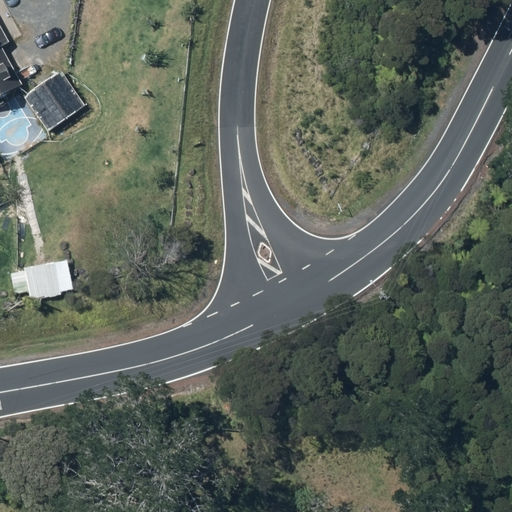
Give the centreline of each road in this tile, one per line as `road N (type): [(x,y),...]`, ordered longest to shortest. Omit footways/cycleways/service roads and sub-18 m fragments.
road 1 (secondary): [(323,286),(407,222),(440,184),(511,51)]
road 2 (secondary): [(0,393),(175,357),(259,322)]
road 3 (unclassified): [(241,187),(238,40),(248,0)]
road 4 (unclassified): [(259,322),(238,256),(241,187)]
road 5 (unclassified): [(241,187),(323,286)]
